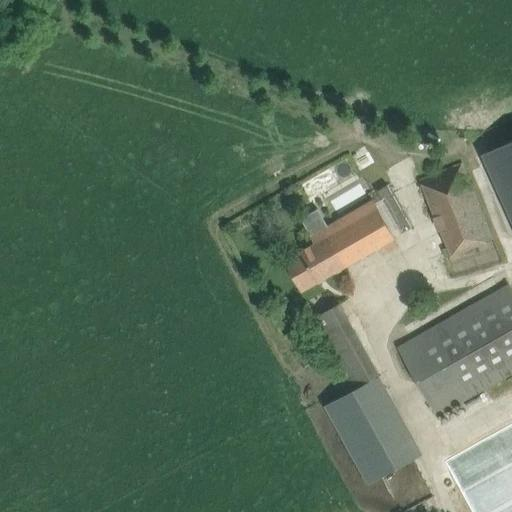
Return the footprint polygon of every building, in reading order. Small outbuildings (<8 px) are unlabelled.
[(511,146),(483,160),(511,222),(511,146)] [(422,183),(450,257),(491,242),(462,168),(422,183)] [(401,233),(412,227),(388,185),(388,184),(377,190),(378,191),(382,198),(401,233)] [(298,245),(301,250),(285,259),(303,291),(396,238),(374,199),(310,235),(311,237),(298,245)] [(511,289),(508,283),(416,337),(399,347),(438,415),(455,405),(511,372),(511,289)] [(313,318),(352,390),(331,402),(371,476),(413,453),(373,379),(380,375),(341,303),(313,318)]
